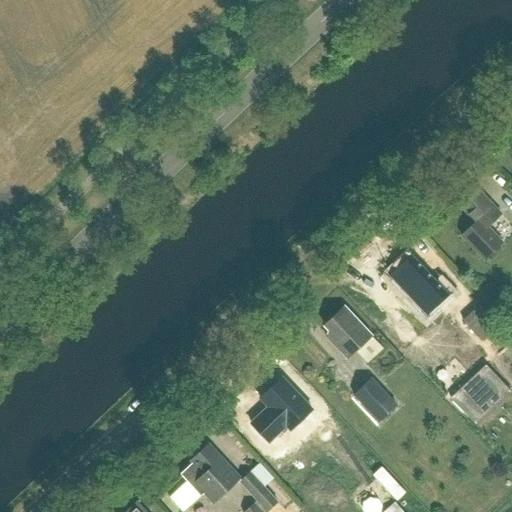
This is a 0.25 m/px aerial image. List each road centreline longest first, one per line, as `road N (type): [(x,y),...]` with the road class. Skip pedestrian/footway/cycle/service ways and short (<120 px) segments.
road 1 (unclassified): [(45,511),(511,69)]
road 2 (tertiary): [(345,0),(0,324)]
